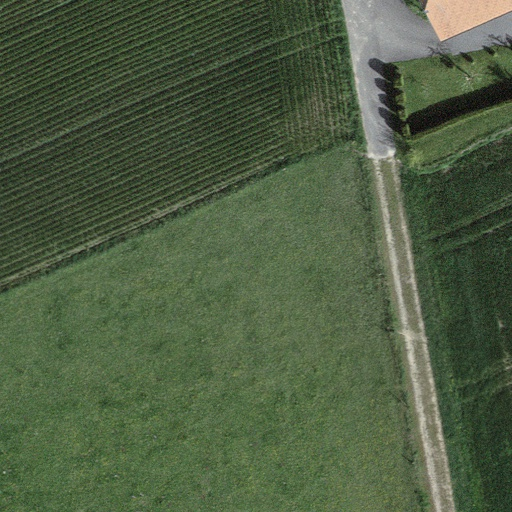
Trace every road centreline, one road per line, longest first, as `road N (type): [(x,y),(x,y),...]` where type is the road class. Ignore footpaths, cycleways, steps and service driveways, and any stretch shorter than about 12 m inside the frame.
road 1 (track): [(380,160),(435,511)]
road 2 (residential): [(357,0),(380,160)]
